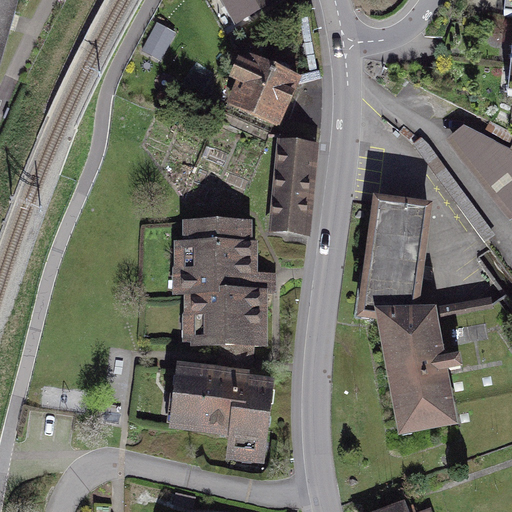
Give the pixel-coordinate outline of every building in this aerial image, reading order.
[(0,0),(0,75),(19,0),(0,0)] [(281,0),(224,0),(239,28),(284,5),(281,0)] [(511,0),(503,0),(502,12),(511,13),(511,0)] [(160,52),(174,24),(157,16),(143,44),(160,52)] [(293,83),(227,57),(217,82),(233,88),(224,110),(274,130),(293,83)] [(511,146),(510,150),(464,125),(443,141),(511,222),(511,146)] [(320,145),(275,141),(267,235),(311,239),(320,145)] [(433,205),(375,198),(362,316),(381,319),(401,437),(456,427),(447,370),(461,368),(459,353),(445,356),(436,307),(422,306),(425,281),(432,282),(433,267),(426,266),(433,205)] [(254,229),(182,230),(183,345),(231,345),(232,369),(261,369),(260,300),(275,300),(274,276),(254,276),(254,229)] [(273,384),(170,371),(163,427),(226,435),(222,463),(262,468),(273,384)] [(410,511),(407,502),(377,511),(410,511)]
